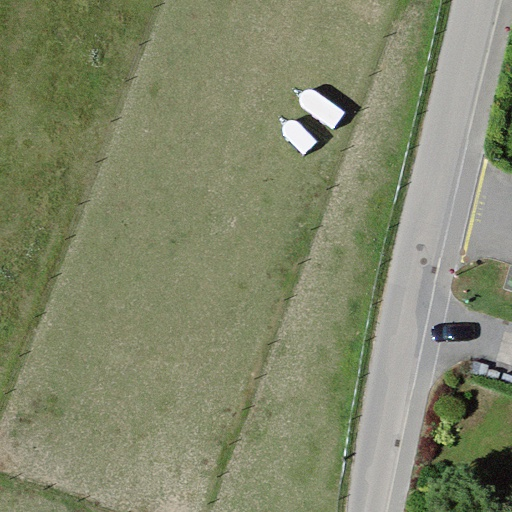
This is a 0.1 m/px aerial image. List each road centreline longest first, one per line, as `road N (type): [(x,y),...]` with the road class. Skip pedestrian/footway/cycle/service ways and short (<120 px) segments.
road 1 (residential): [(473,0),(425,200)]
road 2 (residential): [(402,319),(373,511)]
road 3 (residential): [(425,200),(402,319)]
